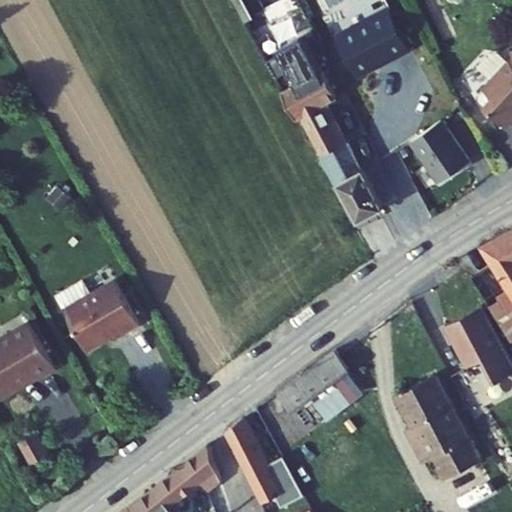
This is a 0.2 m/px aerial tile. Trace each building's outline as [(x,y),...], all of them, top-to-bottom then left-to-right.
[(249,0),(217,0),(224,13),(249,0)] [(379,58),(398,48),(377,7),(324,35),(344,73),(378,56),(379,58)] [(511,108),(511,46),(499,53),(503,60),(499,63),(476,86),(497,126),(500,126),(506,118),(507,114),(511,108)] [(466,96),(498,64),(489,55),(478,56),(452,81),(466,96)] [(304,104),(319,95),(303,68),(266,89),(279,113),(283,110),(342,219),(368,204),(346,165),(334,173),(318,146),(326,142),(304,104)] [(497,126),(476,86),(466,96),(466,103),(492,129),(495,127),(497,126)] [(425,180),(456,159),(429,118),(398,140),(425,180)] [(318,146),(334,173),(346,165),(331,139),(326,142),(318,146)] [(511,299),(511,276),(508,271),(511,269),(511,220),(469,244),(478,260),(502,305),(511,299)] [(495,345),(511,334),(511,323),(502,305),(478,260),(455,272),(495,345)] [(46,317),(69,358),(85,349),(83,345),(94,339),(97,344),(122,330),(121,328),(106,302),(98,288),(72,302),(46,317)] [(46,317),(72,302),(65,289),(39,304),(46,317)] [(121,328),(138,318),(123,292),(106,302),(121,328)] [(511,299),(502,305),(511,323),(511,299)] [(474,383),(495,372),(461,306),(424,326),(446,368),(462,360),(474,383)] [(12,325),(0,332),(0,387),(1,385),(11,380),(13,384),(37,370),(12,325)] [(311,356),(253,399),(267,416),(300,391),(324,372),(311,356)] [(312,407),(336,388),(324,372),(300,391),(312,407)] [(414,395),(377,415),(411,481),(417,478),(428,498),(459,482),(414,395)] [(247,423),(227,432),(266,506),(279,499),(285,510),(307,499),(288,461),(271,469),(247,423)] [(222,472),(210,440),(138,500),(144,511),(184,511),(182,508),(222,472)] [(37,469),(25,446),(8,457),(20,478),(37,469)] [(144,511),(138,500),(123,511),(144,511)]
